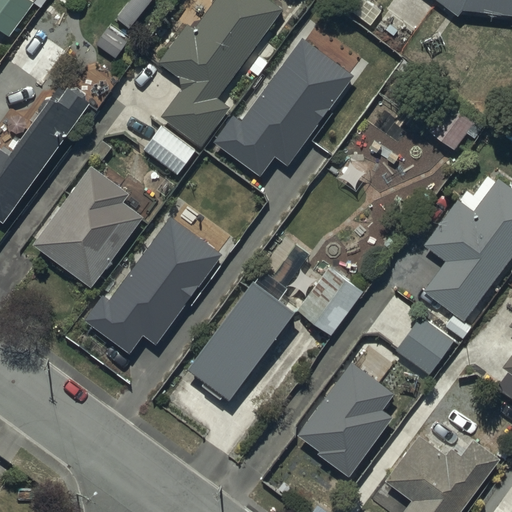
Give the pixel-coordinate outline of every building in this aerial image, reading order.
[(34,0),(0,0),(0,27),(9,34),(34,0)] [(219,96),(280,7),(271,0),(212,0),(194,25),(188,21),(159,60),(180,76),(181,86),(162,115),(202,142),(229,103),(219,96)] [(511,0),(429,0),(455,20),(459,15),(511,19),(511,0)] [(390,9),(375,28),(401,48),(415,29),(390,9)] [(68,54),(32,26),(6,60),(42,88),(68,54)] [(352,72),(305,36),(243,117),(233,110),(213,137),(260,172),(277,151),(287,158),(352,72)] [(0,217),(4,220),(88,99),(66,84),(58,96),(50,91),(8,151),(0,145),(0,217)] [(455,147),(457,143),(465,149),(470,143),(462,137),(466,131),(474,137),(485,122),(451,98),(429,129),(455,147)] [(153,137),(144,148),(177,172),(196,148),(161,122),(151,135),(153,137)] [(511,139),(511,125),(511,126),(509,124),(503,132),(511,139)] [(370,170),(354,159),(341,179),(357,190),(370,170)] [(90,162),(56,208),(53,206),(31,236),(34,238),(32,241),(91,284),(140,217),(148,222),(162,203),(155,198),(153,201),(141,192),(145,187),(128,174),(125,179),(110,168),(106,174),(90,162)] [(473,193),(465,187),(424,242),(446,258),(424,287),(465,317),(511,253),(511,187),(499,178),(498,180),(488,173),(473,193)] [(221,253),(174,217),(112,299),(102,291),(82,318),(129,354),(146,332),(156,339),(221,253)] [(309,253),(296,244),(273,275),(285,285),(309,253)] [(363,289),(329,265),(299,308),(332,332),(363,289)] [(294,304),(252,275),(188,366),(230,396),(294,304)] [(454,337),(420,314),(396,348),(429,372),(454,337)] [(511,319),(510,323),(511,325),(511,351),(501,367),(511,374),(511,319)] [(461,349),(456,356),(489,381),(511,349),(511,346),(480,324),(475,331),(471,327),(457,346),(461,349)] [(395,389),(353,358),(297,431),(350,471),(393,414),(382,406),(395,389)] [(458,511),(499,457),(471,436),(461,450),(450,442),(444,450),(419,431),(386,477),(412,496),(400,511),(458,511)]
